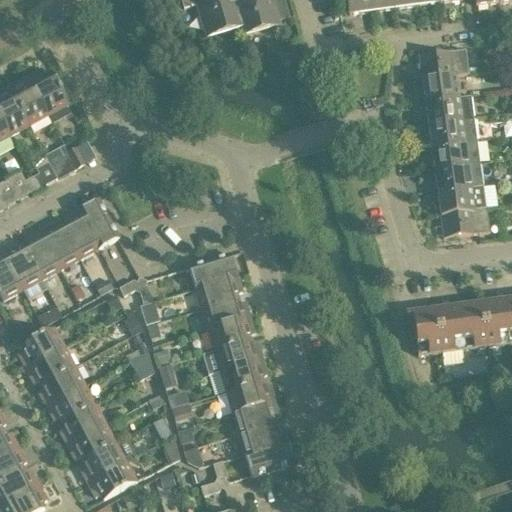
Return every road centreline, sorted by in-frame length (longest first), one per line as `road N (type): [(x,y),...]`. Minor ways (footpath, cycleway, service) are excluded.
road 1 (residential): [(353,511),(327,422),(306,395),(236,163)]
road 2 (residential): [(511,251),(415,260),(369,126)]
road 3 (residential): [(0,231),(109,172),(126,123)]
road 4 (residential): [(126,123),(103,101),(56,13),(66,0)]
road 5 (residential): [(236,163),(369,126)]
